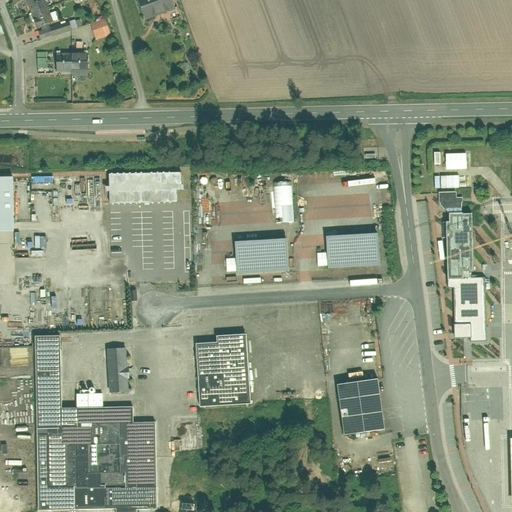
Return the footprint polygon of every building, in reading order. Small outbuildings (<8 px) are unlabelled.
[(41,0),(21,0),(35,36),(66,24),(62,13),(48,18),(41,0)] [(170,0),(135,0),(143,24),(175,14),(170,0)] [(94,23),(99,40),(114,35),(109,18),(94,23)] [(56,54),(56,73),(72,73),(73,54),(56,54)] [(88,54),(73,54),(72,73),(72,76),(88,76),(88,54)] [(472,169),(471,153),(447,154),(448,170),(472,169)] [(110,173),(111,203),(183,203),(182,190),(187,190),(187,172),(110,173)] [(19,177),(0,177),(0,231),(20,231),(19,177)] [(274,182),(276,223),(295,222),(293,182),(274,182)] [(446,215),(447,283),(467,283),(467,270),(475,270),(475,215),(446,215)] [(330,239),(332,267),(381,263),(379,235),(330,239)] [(239,243),(241,274),(293,271),(292,240),(239,243)] [(447,293),(452,293),(453,345),(485,344),(484,292),(484,283),(467,283),(447,283),(447,293)] [(187,339),(192,401),(241,398),(236,330),(207,332),(208,338),(187,339)] [(129,504),(148,504),(146,418),(124,418),(124,403),(51,405),(50,332),(26,332),(30,506),(107,504),(107,510),(129,509),(129,504)] [(118,343),(98,344),(100,389),(120,388),(118,343)] [(369,375),(328,381),(335,432),(376,426),(369,375)]
